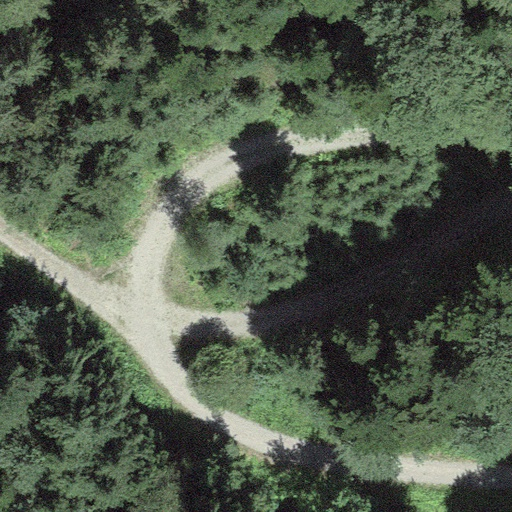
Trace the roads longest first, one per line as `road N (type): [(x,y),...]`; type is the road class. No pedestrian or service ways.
road 1 (track): [(0,216),(249,433),(430,473),(511,481)]
road 2 (track): [(511,122),(321,134),(215,163),(176,194),(128,327)]
road 3 (track): [(128,327),(249,315),(327,291),(511,188)]
